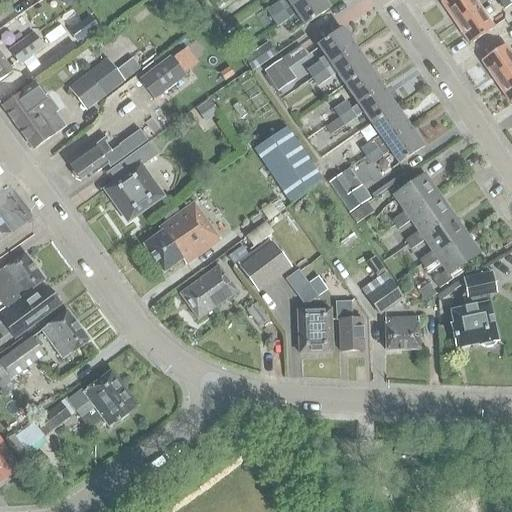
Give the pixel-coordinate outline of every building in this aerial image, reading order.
[(300,0),(283,0),(268,11),(273,19),(300,0)] [(300,0),(273,19),(279,27),(296,14),(304,26),(329,9),(322,0),(300,0)] [(456,24),(480,7),(487,2),(485,0),(443,0),(441,2),(456,24)] [(511,0),(500,0),(506,9),(511,4),(511,0)] [(456,24),(470,44),(494,28),(487,19),(495,14),(490,7),(483,12),(480,7),(456,24)] [(69,31),(79,45),(100,30),(90,17),(69,31)] [(356,48),(343,29),(317,47),(325,59),(308,71),(312,78),(356,48)] [(10,51),(21,65),(44,48),(34,34),(10,51)] [(251,72),(276,56),(267,43),(243,59),(251,72)] [(481,61),(496,82),(511,71),(511,54),(505,45),(481,61)] [(312,78),(318,87),(336,74),(344,85),(370,68),(356,48),(312,78)] [(0,81),(12,73),(4,62),(6,60),(0,51),(0,81)] [(170,56),(138,81),(153,101),(185,77),(170,56)] [(132,59),(116,71),(125,82),(140,70),(132,59)] [(264,72),(278,92),(295,80),(281,60),(264,72)] [(68,90),(85,113),(124,83),(106,61),(68,90)] [(344,85),(358,105),(383,88),(370,68),(344,85)] [(511,71),(496,82),(510,103),(511,102),(511,71)] [(45,120),(41,113),(34,104),(45,96),(36,84),(3,107),(34,151),(67,128),(56,112),(45,120)] [(339,117),(345,126),(363,114),(371,125),(397,107),(383,88),(358,105),(351,109),(339,117)] [(208,101),(195,110),(205,123),(218,113),(208,101)] [(334,110),(339,117),(351,109),(346,102),(334,110)] [(371,125),(379,137),(361,149),(366,157),(410,127),(397,107),(371,125)] [(339,117),(325,127),(330,136),(345,126),(339,117)] [(289,203),(322,181),(287,127),(254,149),(289,203)] [(410,127),(366,157),(371,165),(389,152),(398,165),(424,147),(410,127)] [(74,178),(78,179),(80,181),(93,172),(95,175),(111,164),(112,167),(123,159),(116,150),(112,153),(105,144),(108,142),(105,138),(68,163),(72,169),(71,174),(74,178)] [(104,191),(128,223),(163,198),(142,168),(158,156),(149,144),(123,162),(130,172),(104,191)] [(439,193),(424,173),(392,196),(403,212),(391,221),(397,230),(410,221),(406,216),(439,193)] [(329,183),(351,213),(370,199),(361,187),(353,192),(341,175),(329,183)] [(420,236),(453,213),(439,193),(406,216),(410,221),(417,232),(405,241),(411,250),(424,241),(420,236)] [(241,228),(254,247),(272,234),(266,226),(285,212),(278,201),(241,228)] [(166,224),(161,228),(164,232),(146,245),(165,272),(183,260),(187,265),(221,242),(195,204),(180,215),(166,224)] [(352,215),(357,222),(372,212),(367,205),(352,215)] [(176,209),(163,219),(166,224),(180,215),(176,209)] [(453,213),(420,236),(424,241),(431,252),(419,261),(425,270),(438,261),(434,256),(466,233),(453,213)] [(0,242),(11,235),(0,220),(0,242)] [(439,290),(452,281),(448,276),(481,254),(466,233),(434,256),(438,261),(445,272),(433,281),(439,290)] [(242,265),(260,290),(293,267),(275,242),(242,265)] [(44,281),(25,254),(0,272),(0,302),(5,309),(44,281)] [(375,258),(366,264),(376,278),(384,272),(375,258)] [(219,268),(209,275),(180,295),(198,320),(237,294),(219,268)] [(298,271),(285,281),(293,292),(306,283),(298,271)] [(402,298),(385,274),(363,291),(380,314),(402,298)] [(467,295),(462,296),(465,309),(451,312),(454,325),(451,325),(456,349),(479,344),(480,347),(483,346),(486,349),(493,347),(496,342),(498,342),(489,303),(486,304),(483,291),(493,289),(490,274),(464,280),(467,295)] [(327,291),(319,279),(312,283),(320,295),(327,291)] [(428,285),(417,292),(424,302),(435,295),(428,285)] [(55,296),(49,287),(2,319),(15,337),(35,323),(35,324),(62,305),(60,302),(61,301),(56,295),(55,296)] [(407,288),(404,293),(415,300),(419,295),(407,288)] [(257,303),(246,312),(259,328),(270,320),(257,303)] [(341,320),(342,352),(364,352),(364,320),(349,320),(349,303),(336,303),(336,320),(341,320)] [(299,310),(300,353),(333,352),(332,309),(299,310)] [(88,341),(68,313),(43,331),(64,359),(88,341)] [(385,318),(386,351),(420,350),(419,317),(385,318)] [(0,360),(0,366),(10,381),(45,356),(32,338),(0,360)] [(68,400),(89,430),(103,420),(109,428),(137,407),(111,372),(83,393),(82,391),(68,400)] [(35,423),(45,437),(71,417),(60,404),(35,423)] [(0,482),(12,474),(0,457),(0,444),(1,444),(0,442),(0,482)]
